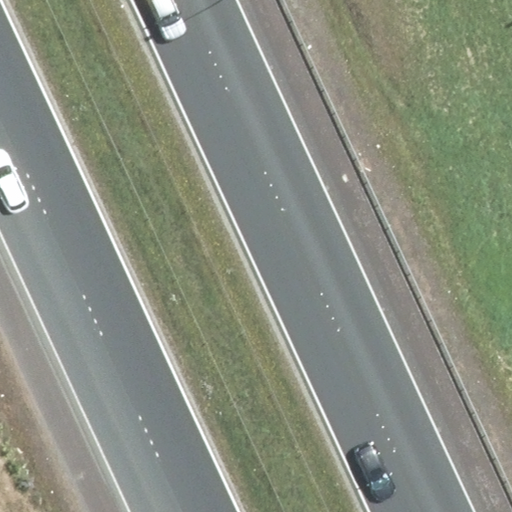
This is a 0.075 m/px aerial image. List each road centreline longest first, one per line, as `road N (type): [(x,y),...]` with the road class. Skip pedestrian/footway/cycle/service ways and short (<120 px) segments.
road 1 (motorway): [(194,0),(430,511)]
road 2 (motorway): [(182,511),(0,117)]
